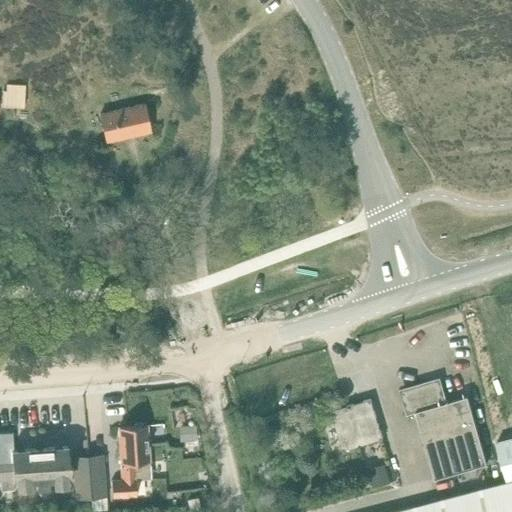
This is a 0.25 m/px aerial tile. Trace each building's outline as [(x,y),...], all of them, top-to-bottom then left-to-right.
[(3,91),(2,107),(24,108),(25,86),(7,85),(7,91),(3,91)] [(144,104),(100,114),(106,142),(150,132),(144,104)] [(478,483),(474,468),(487,464),(468,397),(448,403),(440,377),(399,390),(407,415),(416,413),(435,480),(462,472),(466,486),(468,486),(478,483)] [(371,399),(331,411),(343,451),(383,439),(371,399)] [(194,426),(179,427),(180,442),(195,441),(194,426)] [(133,465),(134,480),(149,479),(147,464),(148,464),(146,427),(116,429),(119,466),(133,465)] [(0,485),(0,491),(15,489),(14,484),(34,483),(34,489),(47,488),(46,481),(68,480),(66,448),(10,453),(10,447),(9,435),(0,435),(0,485)] [(511,439),(497,443),(507,482),(511,481),(511,439)] [(102,457),(86,458),(90,499),(105,497),(102,457)] [(75,500),(90,499),(86,458),(71,460),(75,500)] [(372,489),(389,483),(384,464),(366,469),(372,489)] [(134,481),(134,480),(133,465),(119,466),(120,482),(134,481)] [(136,497),(134,481),(110,483),(111,499),(136,497)] [(472,511),(511,511),(511,505),(506,483),(467,493),(472,511)] [(429,503),(430,511),(472,511),(467,493),(429,503)]
